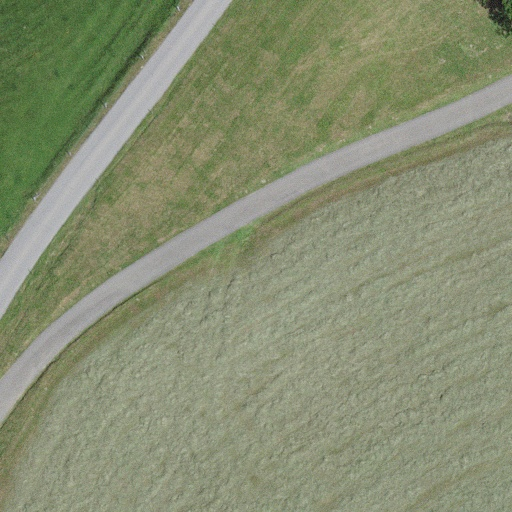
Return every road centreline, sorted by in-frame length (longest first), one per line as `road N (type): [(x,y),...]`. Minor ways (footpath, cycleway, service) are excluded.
road 1 (track): [(0,427),(111,299),(511,90)]
road 2 (unclassified): [(221,0),(0,322)]
